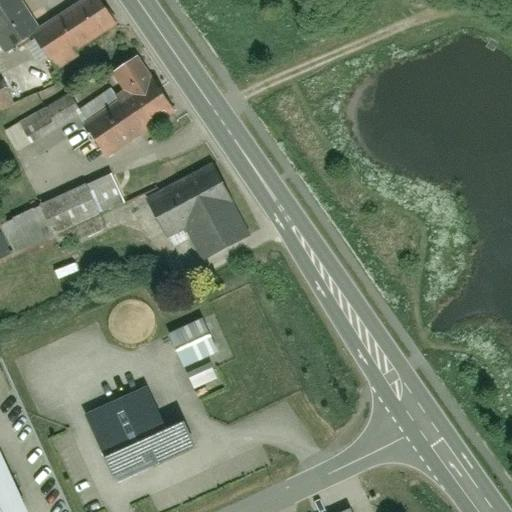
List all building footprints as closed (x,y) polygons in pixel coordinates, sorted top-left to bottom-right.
[(108,0),(88,0),(42,28),(25,0),(10,0),(0,6),(0,44),(25,87),(125,29),(108,0)] [(163,79),(160,80),(143,56),(113,77),(129,100),(86,127),(108,162),(185,113),(163,79)] [(191,227),(206,262),(249,244),(234,206),(240,203),(222,166),(148,202),(166,239),(191,227)] [(88,185),(100,213),(127,201),(114,173),(88,185)] [(48,262),(59,291),(86,281),(75,252),(48,262)] [(193,379),(216,428),(301,389),(283,348),(252,283),(212,302),(239,358),(193,379)] [(171,336),(184,369),(221,355),(208,322),(171,336)] [(146,392),(120,402),(126,418),(152,407),(146,392)] [(106,435),(124,479),(186,454),(167,410),(106,435)] [(0,456),(0,511),(39,511),(15,451),(0,456)]
